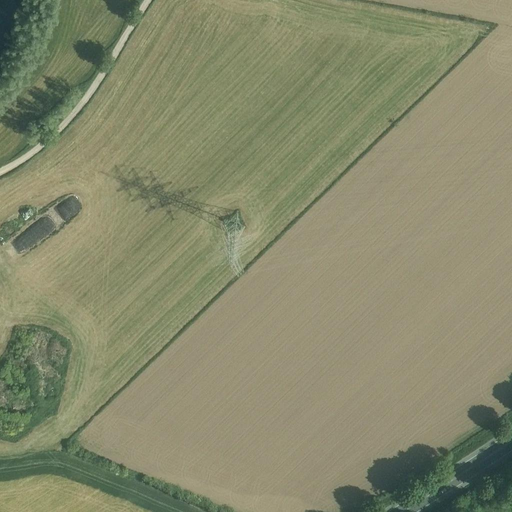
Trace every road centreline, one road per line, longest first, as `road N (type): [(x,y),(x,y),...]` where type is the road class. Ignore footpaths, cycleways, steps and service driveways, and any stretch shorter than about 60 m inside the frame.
road 1 (residential): [(147,0),(83,103),(35,152),(0,172)]
road 2 (primary): [(511,439),(400,511)]
